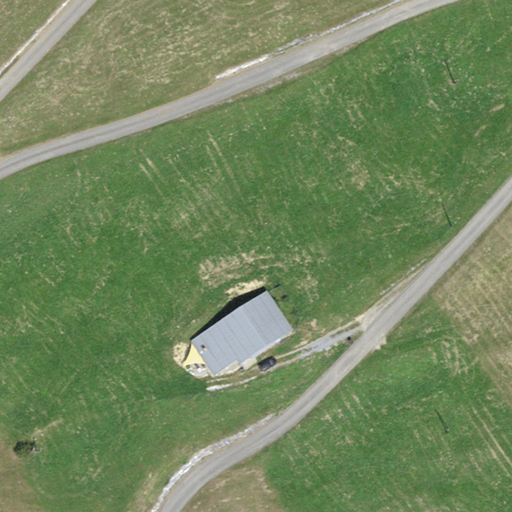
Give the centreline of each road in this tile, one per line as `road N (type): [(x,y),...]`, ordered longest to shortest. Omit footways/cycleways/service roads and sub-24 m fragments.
road 1 (track): [(511,189),(295,414),(200,474),(169,511)]
road 2 (track): [(0,171),(35,153),(130,128),(438,0)]
road 3 (track): [(86,0),(0,89)]
